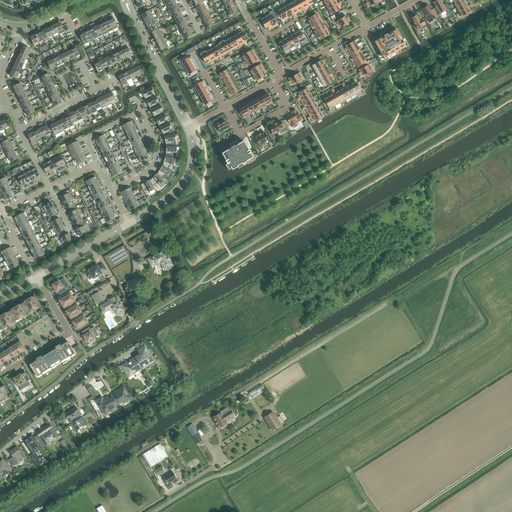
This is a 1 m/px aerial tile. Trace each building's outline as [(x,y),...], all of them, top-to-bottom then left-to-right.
[(147,5),(145,0),(143,0),(136,2),(138,8),(143,6),(145,10),(148,8),(147,5)] [(298,0),(295,0),(293,1),(298,12),(302,10),(303,11),(305,10),(304,9),(304,7),(303,8),(298,0)] [(304,0),(298,0),(303,8),(304,7),(304,9),(308,6),(304,0)] [(443,5),(440,0),(437,0),(433,2),(435,7),(437,10),(440,14),(446,11),(449,10),(446,4),(443,5)] [(168,5),(170,10),(177,6),(175,1),(168,5)] [(293,1),(288,4),(293,13),(294,13),(295,14),(298,12),(293,1)] [(334,1),(326,5),(329,10),(337,6),(337,7),(339,5),(338,3),(336,4),(334,1)] [(226,7),(227,10),(234,7),(232,2),(225,5),(224,5),(221,6),(222,7),(223,9),(226,7)] [(464,3),(457,8),(459,13),(467,8),(468,9),(470,8),(468,6),(466,7),(464,3)] [(288,4),(283,7),(288,18),(292,15),(293,16),(295,15),(295,14),(294,13),(293,13),(288,4)] [(178,8),(177,6),(170,10),(168,11),(170,16),(173,15),(180,11),(181,10),(180,8),(181,8),(180,8),(179,8),(178,8)] [(198,10),(200,14),(207,11),(205,6),(198,10)] [(337,6),(329,10),(332,15),(336,12),(337,12),(339,11),(337,7),(337,6)] [(432,13),(428,6),(422,10),(422,11),(421,12),(424,16),(425,16),(429,23),(436,19),(435,19),(438,17),(435,11),(432,13)] [(237,12),(234,7),(227,10),(229,14),(228,15),(229,18),(231,17),(230,16),(237,12)] [(284,20),(288,18),(283,7),(277,10),(279,14),(277,15),(279,18),(281,17),(282,19),(283,19),(284,20)] [(468,9),(467,8),(459,13),(462,17),(470,13),(468,9)] [(270,13),(265,16),(272,28),(277,25),(275,20),(274,19),(276,17),(273,10),(270,12),(270,13)] [(141,15),(144,19),(152,15),(149,11),(141,15)] [(173,15),(175,19),(182,16),(180,11),(173,15)] [(200,14),(202,19),(209,15),(207,11),(200,14)] [(314,15),(307,19),(319,41),(328,35),(327,34),(329,33),(325,26),(323,26),(321,23),(323,22),(319,15),(317,16),(316,14),(314,15)] [(420,16),(418,17),(417,15),(415,16),(414,14),(410,17),(416,27),(416,29),(417,28),(418,31),(422,28),(423,30),(426,28),(424,25),(425,25),(422,20),(420,16)] [(144,19),(146,24),(154,20),(152,15),(144,19)] [(202,19),(204,23),(212,20),(209,15),(202,19)] [(334,15),(330,17),(332,20),(334,24),(335,23),(339,29),(348,24),(347,23),(350,21),(348,18),(347,18),(346,16),(343,18),(341,19),(339,16),(335,18),(334,15)] [(175,19),(177,24),(186,20),(186,18),(185,17),(184,17),(183,18),(182,16),(175,19)] [(259,18),(256,20),(260,26),(263,25),(264,27),(266,30),(268,29),(269,30),(272,28),(265,16),(260,19),(259,18)] [(111,19),(108,21),(113,30),(118,28),(112,17),(110,18),(111,19)] [(105,22),(105,20),(102,22),(108,33),(113,30),(108,21),(105,22)] [(146,24),(148,29),(156,25),(154,20),(146,24)] [(175,25),(178,30),(187,25),(186,23),(187,23),(188,22),(186,20),(177,24),(178,24),(175,25)] [(214,24),(212,20),(204,23),(207,28),(214,24)] [(101,24),(98,26),(103,35),(108,33),(102,22),(100,23),(101,24)] [(59,23),(54,25),(58,33),(59,35),(65,32),(64,29),(63,30),(59,23)] [(53,35),(58,33),(54,25),(49,28),(53,35)] [(95,25),(93,26),(98,38),(103,35),(98,26),(96,27),(95,25)] [(156,25),(148,29),(151,33),(152,33),(159,29),(158,29),(156,25)] [(178,30),(180,35),(191,29),(190,27),(189,27),(188,28),(187,25),(178,30)] [(91,29),(89,31),(93,40),(98,38),(93,26),(91,27),(91,29)] [(49,28),(44,30),(48,38),(53,35),(49,28)] [(159,29),(152,33),(156,42),(163,39),(159,29)] [(192,35),(191,33),(192,33),(193,32),(192,31),(191,29),(180,35),(183,40),(192,35)] [(44,30),(40,32),(44,40),(44,42),(49,40),(48,38),(44,30)] [(83,31),(84,33),(89,42),(93,40),(89,31),(86,32),(85,30),(83,31)] [(243,30),(238,33),(243,42),(248,39),(246,37),(243,30)] [(295,31),(292,32),(293,33),(294,35),(295,34),(300,43),(305,40),(302,33),(300,31),(299,32),(299,30),(295,32),(295,31)] [(381,38),(375,42),(381,54),(384,58),(390,55),(406,46),(397,30),(390,33),(390,34),(388,35),(388,34),(383,37),(383,38),(381,38)] [(40,32),(35,35),(39,43),(44,40),(40,32)] [(84,33),(79,36),(82,43),(84,45),(89,42),(84,33)] [(238,34),(234,37),(238,44),(237,45),(238,47),(240,46),(239,44),(243,42),(238,33),(237,33),(238,34)] [(293,33),(289,36),(295,46),(300,43),(295,34),(294,35),(293,33)] [(33,45),(39,43),(35,35),(30,38),(33,45)] [(286,39),(284,40),(290,49),(295,46),(289,36),(285,38),(286,39)] [(234,37),(229,39),(233,47),(237,45),(238,44),(234,37)] [(280,42),(279,43),(280,45),(284,52),(290,49),(284,40),(286,39),(285,38),(284,37),(282,38),(283,39),(279,41),(280,42)] [(228,38),(224,41),(229,50),(228,50),(229,52),(231,51),(230,49),(233,47),(229,39),(228,38)] [(163,39),(156,42),(161,51),(168,48),(163,39)] [(224,41),(219,44),(224,52),(228,50),(229,50),(224,41)] [(345,49),(346,50),(356,44),(354,41),(345,46),(346,48),(345,49)] [(219,44),(214,46),(219,55),(218,56),(219,58),(221,57),(220,55),(224,52),(219,44)] [(346,50),(348,54),(358,48),(356,44),(346,50)] [(127,45),(122,48),(127,57),(131,55),(127,45)] [(23,46),(21,51),(28,54),(31,49),(23,46)] [(215,48),(210,50),(215,58),(218,56),(219,55),(214,46),(215,48)] [(76,48),(71,50),(75,58),(80,55),(76,48)] [(117,50),(118,53),(122,60),(127,57),(122,48),(117,50)] [(350,55),(351,57),(360,51),(358,48),(348,54),(349,56),(350,55)] [(71,50),(66,53),(70,60),(75,58),(71,50)] [(117,50),(112,53),(117,62),(122,60),(118,53),(117,50)] [(205,51),(205,52),(210,61),(209,61),(210,63),(212,62),(211,60),(215,58),(210,50),(206,53),(205,51)] [(256,55),(253,50),(251,51),(251,50),(249,52),(247,53),(246,51),(241,54),(243,55),(242,56),(245,61),(243,62),(256,55)] [(21,51),(18,56),(26,59),(28,54),(21,51)] [(351,59),(352,61),(362,55),(360,51),(351,57),(352,58),(351,59)] [(111,56),(108,57),(112,65),(117,62),(112,53),(112,52),(109,53),(111,56)] [(205,52),(200,54),(204,61),(205,63),(209,61),(210,61),(205,52)] [(66,53),(61,55),(65,63),(70,60),(66,53)] [(61,55),(56,57),(60,65),(65,63),(61,55)] [(250,68),(254,66),(253,64),(259,61),(256,55),(243,62),(246,67),(249,66),(250,68)] [(352,61),(354,64),(364,58),(362,55),(352,61)] [(18,56),(16,61),(24,64),(26,59),(18,56)] [(183,61),(181,62),(184,69),(195,63),(192,56),(188,58),(186,56),(181,59),(183,61)] [(56,57),(51,60),(55,68),(60,65),(56,57)] [(97,60),(99,62),(102,70),(107,67),(103,60),(102,57),(97,60)] [(108,57),(103,60),(107,67),(112,65),(108,57)] [(357,68),(362,65),(366,62),(364,58),(354,64),(355,66),(356,66),(357,68)] [(50,70),(55,68),(51,60),(47,62),(50,70)] [(312,66),(315,71),(324,66),(324,67),(326,66),(327,66),(326,64),(325,64),(323,61),(322,61),(321,60),(318,62),(312,66)] [(369,60),(366,62),(362,65),(364,67),(359,70),(360,73),(359,73),(361,77),(364,75),(365,76),(374,71),(370,65),(371,64),(369,60)] [(16,61),(14,66),(22,69),(24,64),(16,61)] [(97,72),(102,70),(99,62),(94,65),(97,72)] [(195,63),(184,69),(188,75),(190,74),(191,76),(195,74),(194,72),(198,69),(196,67),(197,67),(195,63)] [(264,69),(261,64),(255,67),(254,66),(250,68),(251,70),(250,70),(253,76),(264,69)] [(133,65),(131,66),(136,77),(141,74),(138,67),(135,68),(133,65)] [(14,66),(12,71),(19,74),(21,75),(24,70),(22,69),(14,66)] [(131,70),(128,72),(132,79),(136,77),(131,66),(129,67),(131,70)] [(315,71),(318,76),(328,70),(326,66),(324,67),(324,66),(315,71)] [(240,90),(228,69),(221,73),(219,74),(220,76),(219,76),(223,84),(224,83),(226,86),(225,87),(229,94),(230,93),(231,95),(233,94),(240,90)] [(267,75),(264,69),(253,76),(256,81),(257,81),(258,83),(262,80),(261,78),(263,77),(266,76),(265,75),(267,75)] [(123,70),(121,71),(127,82),(128,84),(132,81),(131,79),(132,79),(128,72),(125,73),(123,70)] [(318,76),(321,81),(329,76),(329,75),(330,74),(328,70),(318,76)] [(17,79),(19,74),(12,71),(9,76),(17,79)] [(127,82),(121,71),(120,72),(121,75),(118,77),(122,84),(123,86),(128,84),(127,82)] [(291,77),(288,79),(290,81),(288,82),(290,85),(294,83),(295,85),(303,80),(299,73),(291,77)] [(331,73),(330,74),(329,75),(329,76),(321,81),(324,86),(328,84),(329,85),(331,84),(330,83),(331,83),(333,81),(332,80),(334,80),(332,76),(333,76),(331,73)] [(40,78),(38,79),(41,84),(43,82),(50,79),(48,74),(40,78)] [(43,82),(45,87),(53,84),(50,79),(43,82)] [(198,79),(194,81),(196,85),(194,86),(198,93),(207,88),(208,87),(204,81),(200,83),(198,79)] [(354,81),(350,84),(356,94),(361,91),(359,87),(361,86),(359,83),(357,84),(356,82),(355,83),(354,81)] [(13,87),(15,92),(23,88),(20,83),(13,87)] [(45,87),(48,92),(55,88),(53,84),(45,87)] [(350,97),(356,94),(350,84),(345,86),(345,85),(343,86),(343,87),(344,89),(345,88),(350,97)] [(343,87),(339,90),(345,100),(350,97),(345,88),(344,89),(343,87)] [(15,92),(18,97),(25,93),(23,88),(15,92)] [(48,92),(50,97),(58,93),(55,88),(48,92)] [(142,92),(147,102),(152,99),(152,98),(150,95),(154,93),(151,88),(142,92)] [(207,88),(198,93),(202,99),(210,94),(207,88)] [(301,91),(299,93),(301,97),(301,98),(309,93),(307,88),(301,92),(301,91)] [(110,93),(107,95),(110,102),(111,102),(115,99),(110,89),(108,90),(110,93)] [(340,103),(345,100),(339,90),(335,92),(335,91),(332,92),(333,93),(334,95),(335,94),(340,103)] [(266,92),(260,96),(266,105),(271,101),(270,98),(269,95),(268,96),(266,92)] [(18,97),(20,101),(28,98),(25,93),(18,97)] [(50,97),(52,102),(60,98),(58,93),(50,97)] [(112,104),(111,102),(110,102),(107,95),(104,96),(102,93),(100,94),(107,107),(112,104)] [(301,97),(299,98),(300,100),(302,99),(304,103),(312,98),(309,93),(301,98),(301,97)] [(333,93),(329,96),(335,106),(340,103),(335,94),(334,95),(333,93)] [(102,109),(107,107),(100,94),(99,95),(100,98),(97,100),(101,107),(102,109)] [(210,94),(202,99),(203,102),(202,103),(204,106),(206,105),(208,108),(213,106),(211,102),(214,100),(213,98),(214,98),(211,94),(210,94)] [(260,96),(255,99),(260,108),(266,105),(260,96)] [(329,109),(335,106),(329,96),(324,98),(325,99),(324,100),(325,102),(323,103),(325,106),(327,105),(329,109)] [(156,97),(152,98),(152,99),(147,102),(151,110),(157,107),(155,104),(158,102),(156,97)] [(20,101),(23,106),(30,103),(28,98),(20,101)] [(62,103),(60,98),(52,102),(55,107),(62,103)] [(93,98),(91,99),(96,109),(101,107),(97,100),(94,101),(93,98)] [(312,98),(304,103),(306,106),(307,107),(315,103),(312,98)] [(91,103),(87,104),(92,114),(97,112),(96,109),(91,99),(89,100),(91,103)] [(255,99),(249,102),(255,111),(260,108),(255,99)] [(249,102),(244,105),(249,114),(255,111),(249,102)] [(23,106),(25,111),(33,107),(30,103),(23,106)] [(83,103),(81,104),(87,116),(92,114),(87,104),(84,106),(83,103)] [(306,106),(304,107),(305,110),(307,108),(309,112),(317,108),(315,103),(307,107),(306,106)] [(81,108),(78,109),(82,119),(87,116),(81,104),(79,105),(81,108)] [(151,110),(150,111),(152,115),(153,114),(156,119),(161,116),(164,114),(163,111),(160,105),(157,107),(151,110)] [(249,114),(244,105),(238,108),(240,111),(239,112),(240,115),(241,114),(243,117),(249,114)] [(35,112),(33,107),(25,111),(27,116),(35,112)] [(73,108),(71,109),(77,121),(82,119),(78,109),(75,111),(73,108)] [(317,108),(309,112),(311,116),(312,117),(320,112),(317,108)] [(72,123),(77,121),(71,109),(70,110),(71,113),(68,114),(69,116),(72,123)] [(286,119),(283,121),(287,127),(290,125),(291,127),(292,126),(294,128),(298,126),(297,124),(298,123),(296,120),(300,118),(296,110),(292,112),(292,114),(286,117),(286,119)] [(311,116),(309,117),(311,119),(313,118),(315,122),(317,120),(323,117),(320,112),(312,117),(311,116)] [(165,114),(161,116),(156,119),(160,128),(166,125),(164,121),(167,120),(165,114)] [(3,121),(0,122),(4,129),(9,127),(7,123),(10,122),(6,115),(2,118),(3,121)] [(62,119),(59,121),(64,130),(69,128),(63,115),(61,116),(62,119)] [(64,115),(63,115),(69,128),(73,125),(72,123),(69,116),(66,118),(64,115)] [(55,119),(53,120),(59,133),(64,131),(64,130),(59,121),(56,123),(55,119)] [(55,136),(59,133),(53,120),(51,121),(53,124),(50,126),(55,136)] [(122,126),(124,130),(133,126),(131,121),(122,126)] [(218,130),(216,132),(219,136),(224,134),(222,131),(228,127),(230,127),(228,124),(227,124),(225,121),(216,126),(218,130)] [(273,126),(269,128),(273,134),(276,132),(277,132),(280,130),(282,129),(284,133),(289,130),(287,127),(283,121),(281,122),(280,121),(277,123),(276,123),(273,125),(273,126)] [(169,123),(166,125),(160,128),(164,137),(171,136),(171,135),(170,134),(174,133),(171,129),(172,128),(169,123)] [(43,125),(41,126),(42,128),(46,135),(51,133),(47,125),(44,127),(43,125)] [(124,130),(126,135),(135,130),(133,126),(124,130)] [(42,128),(37,130),(41,138),(46,135),(42,128)] [(31,131),(36,140),(37,143),(42,141),(37,130),(34,132),(33,130),(31,131)] [(126,135),(129,139),(138,135),(135,130),(126,135)] [(27,135),(31,143),(36,140),(31,131),(29,132),(30,134),(27,135)] [(254,138),(256,141),(253,143),(256,149),(265,143),(264,141),(268,139),(264,132),(260,134),(257,136),(258,136),(254,138)] [(95,139),(97,144),(106,139),(104,135),(95,139)] [(129,139),(131,144),(140,139),(138,135),(129,139)] [(166,146),(166,147),(173,147),(173,146),(176,145),(175,140),(176,140),(175,135),(171,135),(171,136),(164,137),(166,146)] [(0,143),(1,145),(0,145),(2,149),(3,148),(11,144),(12,144),(11,142),(10,141),(9,142),(8,139),(0,143)] [(97,144),(99,149),(108,144),(106,139),(97,144)] [(131,144),(133,148),(142,144),(140,139),(131,144)] [(67,146),(69,151),(79,146),(77,141),(67,146)] [(253,158),(244,141),(237,145),(235,146),(230,149),(228,150),(222,154),(228,164),(229,164),(232,170),(253,158)] [(2,149),(1,149),(3,154),(6,152),(13,149),(11,144),(3,148),(2,149)] [(99,149),(101,153),(111,149),(108,144),(99,149)] [(133,148),(135,153),(144,148),(142,144),(133,148)] [(69,151),(72,155),(82,150),(79,146),(69,151)] [(177,147),(173,147),(166,147),(166,156),(172,159),(172,158),(172,157),(176,157),(176,153),(177,147)] [(135,153),(138,158),(147,153),(144,148),(135,153)] [(13,149),(6,152),(8,157),(15,154),(13,149)] [(101,153),(104,158),(113,153),(111,149),(101,153)] [(72,155),(74,160),(84,155),(82,150),(72,155)] [(104,158),(106,162),(115,158),(113,153),(104,158)] [(149,158),(147,153),(138,158),(140,162),(149,158)] [(15,154),(8,157),(11,162),(18,159),(15,154)] [(86,160),(84,155),(74,160),(77,165),(86,160)] [(60,156),(56,158),(62,170),(64,169),(62,166),(65,165),(60,156)] [(176,160),(172,158),(172,159),(166,156),(163,166),(162,166),(168,170),(168,169),(170,164),(174,165),(176,160)] [(59,171),(62,170),(56,158),(51,160),(56,169),(58,168),(59,171)] [(106,162),(108,167),(117,162),(115,158),(106,162)] [(53,170),(56,169),(51,160),(46,162),(52,175),(55,173),(53,170)] [(117,162),(108,167),(111,171),(120,167),(118,164),(121,163),(120,161),(117,162)] [(50,176),(52,175),(46,162),(42,165),(46,174),(49,173),(50,176)] [(171,171),(168,169),(168,170),(162,166),(157,174),(161,179),(162,179),(162,178),(165,180),(168,176),(171,171)] [(122,172),(120,167),(111,171),(113,176),(122,172)] [(35,168),(31,170),(37,182),(39,181),(38,178),(40,177),(35,168)] [(34,184),(37,182),(31,170),(26,173),(31,182),(33,181),(34,184)] [(29,183),(31,182),(26,173),(22,175),(28,187),(30,186),(29,183)] [(164,182),(162,179),(161,179),(157,174),(150,180),(153,187),(153,186),(157,183),(160,186),(164,182)] [(25,188),(28,187),(22,175),(17,177),(21,186),(24,185),(25,188)] [(85,182),(87,186),(97,181),(95,177),(91,179),(91,178),(90,178),(89,178),(88,179),(89,180),(85,182)] [(154,190),(153,186),(153,187),(150,180),(141,185),(143,191),(147,189),(149,192),(154,190)] [(87,186),(90,191),(100,186),(97,181),(87,186)] [(0,185),(0,190),(0,191),(9,187),(7,182),(0,185)] [(90,191),(92,196),(102,191),(100,186),(90,191)] [(0,191),(3,196),(12,191),(9,187),(0,191)] [(120,193),(123,197),(132,192),(130,188),(120,193)] [(61,201),(62,204),(72,199),(69,193),(70,193),(70,191),(69,189),(67,191),(61,194),(63,196),(60,197),(62,201),(61,201)] [(14,196),(12,191),(3,196),(5,201),(14,196)] [(92,196),(94,200),(104,195),(102,191),(92,196)] [(123,197),(125,202),(135,197),(132,192),(123,197)] [(94,200),(97,205),(106,200),(104,195),(94,200)] [(125,202),(127,206),(137,201),(135,197),(125,202)] [(68,207),(69,210),(76,207),(74,204),(75,204),(72,199),(62,204),(63,206),(64,205),(66,209),(68,207)] [(97,205),(99,209),(109,204),(106,200),(97,205)] [(42,206),(45,212),(55,207),(54,205),(52,205),(51,202),(49,203),(47,201),(41,204),(42,206)] [(139,206),(137,201),(127,206),(130,211),(133,209),(134,210),(135,210),(136,210),(136,209),(136,208),(139,206)] [(99,209),(101,214),(111,209),(109,204),(99,209)] [(56,210),(55,207),(45,212),(48,218),(49,220),(56,217),(54,214),(56,213),(55,210),(56,210)] [(69,217),(70,220),(80,215),(82,213),(80,210),(79,210),(78,209),(77,210),(77,209),(76,207),(69,210),(71,212),(69,213),(70,217),(69,217)] [(101,214),(103,218),(113,213),(111,209),(101,214)] [(14,218),(16,222),(26,217),(24,213),(20,214),(19,214),(18,214),(17,215),(17,216),(14,218)] [(116,218),(113,213),(103,218),(106,223),(107,224),(108,224),(109,224),(116,221),(115,219),(116,218)] [(76,224),(77,226),(84,223),(82,220),(83,220),(80,215),(70,220),(71,222),(73,221),(74,225),(76,224)] [(16,222),(18,227),(28,222),(26,217),(16,222)] [(57,219),(56,217),(49,220),(50,222),(50,223),(53,228),(63,223),(62,221),(60,221),(59,218),(57,219)] [(18,227),(21,231),(30,226),(28,222),(18,227)] [(63,223),(53,228),(51,229),(51,230),(51,229),(53,233),(55,233),(56,233),(56,234),(57,236),(64,233),(62,231),(64,230),(63,226),(64,226),(63,223)] [(84,226),(85,226),(84,223),(77,226),(75,227),(77,229),(74,231),(76,233),(77,233),(78,236),(87,231),(84,226)] [(21,231),(23,236),(33,231),(30,226),(21,231)] [(23,236),(25,241),(35,236),(33,231),(23,236)] [(65,235),(64,233),(57,236),(59,239),(60,239),(62,244),(71,240),(69,236),(70,236),(69,233),(65,235)] [(25,241),(27,245),(37,240),(35,236),(25,241)] [(27,245),(30,250),(40,245),(37,240),(27,245)] [(30,250),(32,254),(42,249),(40,245),(30,250)] [(11,247),(1,252),(3,257),(13,252),(11,247)] [(123,247),(109,255),(114,264),(128,255),(123,247)] [(44,254),(42,249),(32,254),(34,259),(38,257),(39,258),(40,258),(41,257),(41,256),(44,254)] [(172,266),(173,265),(170,261),(171,260),(168,255),(167,256),(167,255),(164,251),(163,252),(163,251),(159,254),(158,253),(149,258),(149,257),(146,259),(151,266),(156,263),(157,264),(160,262),(165,270),(166,269),(166,270),(172,266)] [(3,257),(5,261),(15,256),(13,252),(3,257)] [(5,261),(8,266),(18,261),(15,256),(5,261)] [(18,261),(8,266),(10,270),(14,269),(15,269),(16,269),(17,268),(16,267),(20,265),(18,261)] [(106,270),(103,264),(98,267),(97,265),(88,270),(89,272),(86,274),(90,280),(93,278),(93,279),(102,274),(101,273),(106,270)] [(57,291),(59,294),(66,290),(65,289),(69,286),(64,278),(59,281),(58,279),(53,282),(54,284),(52,285),(56,292),(57,291)] [(131,290),(139,286),(135,278),(127,283),(131,290)] [(90,292),(97,304),(104,300),(96,288),(90,292)] [(61,301),(62,303),(72,297),(69,292),(58,298),(61,302),(61,301)] [(35,296),(34,294),(0,314),(0,333),(3,331),(10,327),(16,323),(23,320),(29,316),(35,312),(42,308),(41,306),(39,302),(37,300),(36,298),(35,296)] [(63,306),(65,309),(75,303),(72,297),(62,303),(63,305),(63,306)] [(120,302),(118,298),(115,300),(114,298),(110,300),(111,300),(100,306),(104,313),(112,308),(114,311),(116,315),(118,314),(121,315),(123,314),(123,312),(123,311),(124,310),(122,306),(120,302)] [(68,312),(69,314),(79,308),(75,303),(65,309),(67,312),(68,312)] [(69,316),(72,320),(82,313),(79,308),(69,314),(70,316),(69,316)] [(74,323),(75,325),(85,319),(82,313),(72,320),(74,323)] [(89,324),(85,319),(75,325),(77,327),(76,327),(78,331),(89,324)] [(89,328),(82,332),(84,335),(83,336),(87,342),(89,341),(90,342),(95,340),(94,338),(99,335),(94,327),(90,329),(89,328)] [(34,362),(30,365),(37,377),(42,374),(42,373),(51,368),(61,362),(61,361),(69,356),(70,357),(75,354),(68,341),(63,344),(62,343),(60,345),(59,344),(55,347),(55,348),(53,349),(53,350),(44,356),(44,355),(41,356),(36,359),(34,361),(34,362)] [(20,342),(16,345),(20,352),(25,350),(20,342)] [(11,348),(15,355),(16,355),(20,352),(16,345),(11,348)] [(143,368),(154,361),(151,355),(149,351),(148,352),(145,346),(137,351),(140,355),(135,358),(143,370),(144,369),(143,368)] [(11,348),(6,351),(11,358),(15,355),(11,348)] [(6,361),(11,358),(6,351),(2,353),(6,361)] [(139,372),(142,371),(134,358),(125,364),(121,366),(123,370),(124,369),(128,375),(127,376),(129,378),(130,377),(130,376),(138,371),(139,372)] [(15,381),(14,381),(16,386),(18,385),(21,390),(30,384),(28,381),(30,379),(26,372),(21,375),(20,375),(14,379),(15,381)] [(0,402),(9,397),(7,394),(9,392),(4,385),(0,387),(0,402)] [(265,390),(262,385),(249,393),(253,398),(265,390)] [(114,394),(111,396),(116,404),(119,402),(120,404),(123,402),(123,404),(131,398),(124,387),(114,393),(114,394)] [(114,405),(116,404),(111,396),(109,397),(108,397),(103,400),(102,397),(96,401),(105,414),(115,407),(114,405)] [(70,422),(71,425),(83,417),(77,408),(73,410),(72,410),(71,411),(70,411),(70,412),(69,413),(65,415),(67,419),(66,420),(66,421),(67,423),(68,423),(70,422)] [(221,413),(213,418),(215,421),(217,425),(219,428),(227,423),(225,421),(234,415),(231,410),(222,416),(221,413)] [(281,425),(273,412),(264,418),(272,430),(281,425)] [(85,421),(83,417),(71,425),(75,431),(76,430),(78,433),(81,431),(82,432),(85,430),(84,429),(88,426),(85,421)] [(197,444),(203,440),(192,423),(187,427),(197,444)] [(50,424),(37,432),(38,435),(44,443),(45,445),(50,442),(47,438),(51,436),(54,440),(58,436),(50,424)] [(33,435),(25,441),(33,453),(45,445),(44,443),(38,435),(34,437),(33,435)] [(63,440),(60,442),(66,451),(69,448),(63,440)] [(161,443),(142,455),(150,468),(169,456),(161,443)] [(14,466),(26,457),(21,451),(20,451),(17,447),(10,452),(13,457),(9,460),(14,466)] [(35,452),(30,456),(37,467),(44,462),(41,457),(40,459),(35,452)] [(173,454),(170,456),(175,465),(178,463),(173,454)] [(9,473),(10,467),(14,468),(14,469),(15,468),(6,457),(8,460),(6,462),(0,461),(0,463),(0,462),(0,475),(4,476),(4,473),(6,472),(9,473)] [(156,477),(165,472),(162,467),(154,472),(156,477)] [(172,470),(163,476),(167,482),(176,476),(172,470)]
